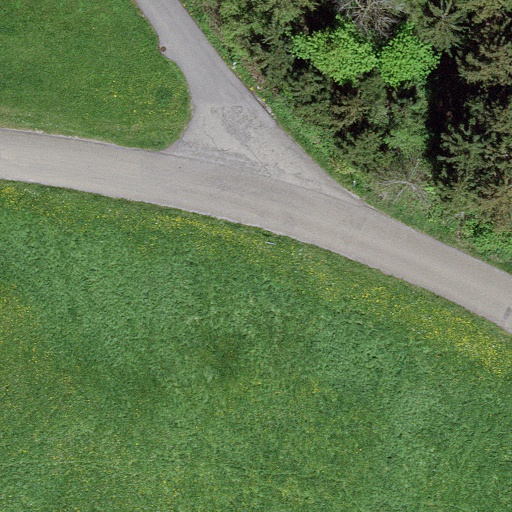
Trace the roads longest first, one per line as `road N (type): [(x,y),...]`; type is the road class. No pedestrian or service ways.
road 1 (unclassified): [(511,311),(372,239),(219,194)]
road 2 (unclassified): [(219,194),(0,158)]
road 3 (residential): [(219,194),(226,108),(149,0)]
